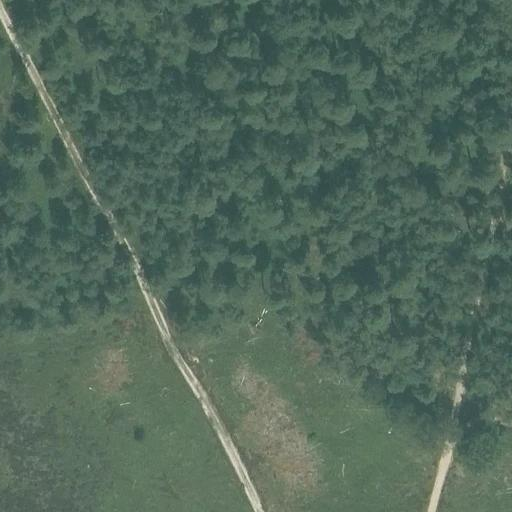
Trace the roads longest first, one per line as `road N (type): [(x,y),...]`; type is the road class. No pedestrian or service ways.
road 1 (track): [(267,511),(10,0)]
road 2 (track): [(454,408),(511,161)]
